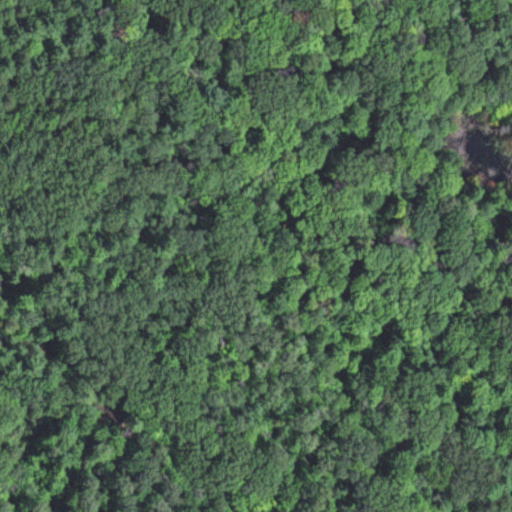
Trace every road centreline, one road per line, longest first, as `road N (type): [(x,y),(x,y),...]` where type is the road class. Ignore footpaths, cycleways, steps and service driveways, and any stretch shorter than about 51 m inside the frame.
road 1 (track): [(162,306),(159,283),(176,220),(173,133),(187,101),(271,0)]
road 2 (track): [(281,511),(201,398),(162,306)]
road 3 (track): [(182,477),(32,351),(0,342)]
